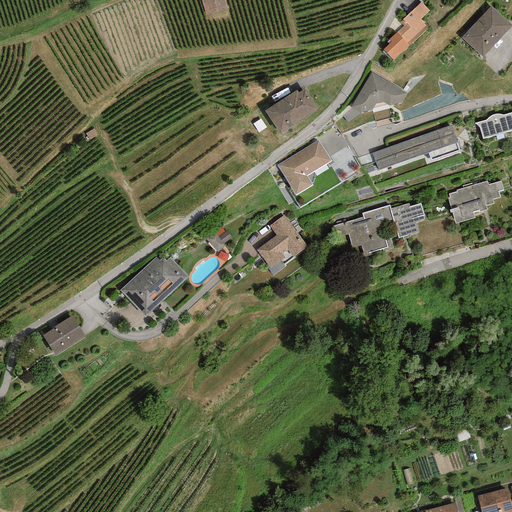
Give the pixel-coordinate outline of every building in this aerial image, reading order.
[(222,0),(199,0),(205,18),(226,12),(222,0)] [(403,26),(389,39),(391,42),(383,49),(393,60),(428,28),(420,20),(429,11),(421,2),(399,22),(403,26)] [(511,25),(490,6),(462,38),(483,57),(511,25)] [(401,103),(407,94),(372,73),(350,108),(361,113),(372,110),(373,108),(386,105),(389,106),(401,103)] [(296,90),(264,111),(279,134),(318,109),(305,89),(298,93),(296,90)] [(486,120),(475,123),(479,128),(482,139),(511,130),(511,112),(503,115),(500,114),(496,114),(492,115),(489,117),(486,120)] [(451,126),(372,153),(378,171),(428,154),(430,162),(460,151),(451,126)] [(93,130),(84,134),(87,140),(96,136),(93,130)] [(318,140),(277,166),(295,195),(311,185),(306,177),(331,161),(318,140)] [(475,218),(473,212),(478,210),(479,212),(487,210),(486,206),(493,203),(492,199),(500,197),(498,191),(503,190),(500,182),(488,185),(487,181),(456,190),(457,192),(449,194),(450,197),(448,198),(451,209),(449,210),(450,212),(451,212),(455,224),(475,218)] [(398,237),(398,238),(402,237),(403,239),(410,237),(409,235),(418,232),(415,223),(424,220),(423,216),(424,215),(420,203),(410,206),(409,203),(391,208),(390,205),(361,213),(362,217),(331,226),(335,238),(348,234),(352,248),(361,245),(365,256),(393,248),(390,239),(398,237)] [(308,247),(284,215),(269,226),(277,236),(257,250),(268,265),(270,268),(281,260),(284,258),(282,254),(287,250),(293,258),(308,247)] [(218,237),(214,232),(205,238),(217,252),(224,246),(223,244),(231,238),(226,231),(218,237)] [(159,261),(156,258),(120,290),(145,317),(188,277),(170,258),(166,261),(163,258),(159,261)] [(285,266),(281,260),(270,268),(268,265),(266,266),(273,275),(285,266)] [(86,337),(72,316),(42,335),(56,356),(86,337)] [(511,511),(511,509),(507,490),(476,498),(479,511),(511,511)]
